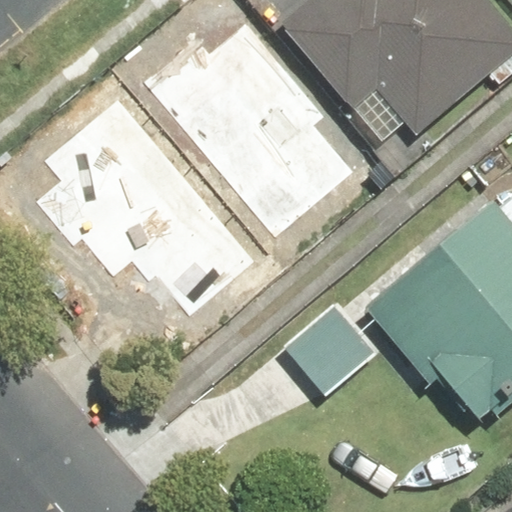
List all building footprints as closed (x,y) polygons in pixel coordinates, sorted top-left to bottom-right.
[(511,50),(511,39),(479,0),(306,0),(289,14),(397,145),(511,50)] [(201,42),(152,82),(280,236),(354,175),(313,126),(325,116),(247,22),(211,53),(201,42)] [(124,102),(48,165),(64,185),(39,205),(104,283),(132,260),(183,320),(256,260),(124,102)] [(511,191),(376,305),(435,375),(450,363),(496,418),(511,404),(511,191)] [(391,355),(345,304),(292,352),(338,403),(391,355)]
